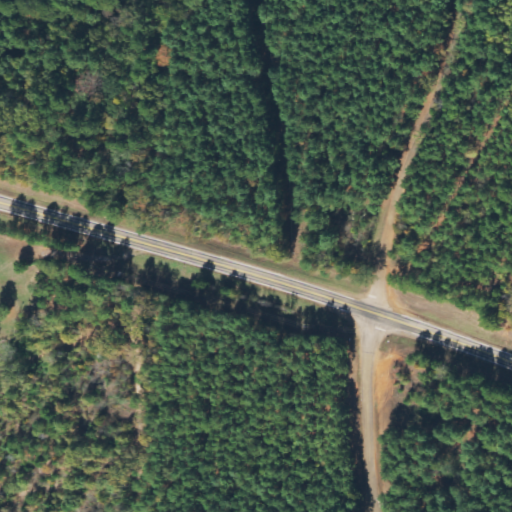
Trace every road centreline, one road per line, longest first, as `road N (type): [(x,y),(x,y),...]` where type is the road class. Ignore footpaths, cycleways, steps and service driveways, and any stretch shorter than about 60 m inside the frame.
road 1 (tertiary): [(511,368),(382,319),(0,205)]
road 2 (residential): [(382,319),(402,194),(436,104),(460,0)]
road 3 (residential): [(379,511),(372,398),(382,319)]
